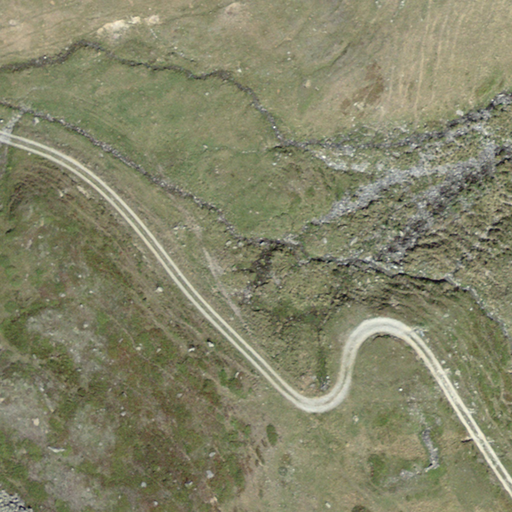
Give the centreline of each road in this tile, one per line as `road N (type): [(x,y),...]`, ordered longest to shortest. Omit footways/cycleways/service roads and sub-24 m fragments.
road 1 (track): [(0,135),(102,186),(232,336),(285,390),(315,404)]
road 2 (track): [(511,485),(426,353),(395,326),(366,328),(338,392),(315,404)]
